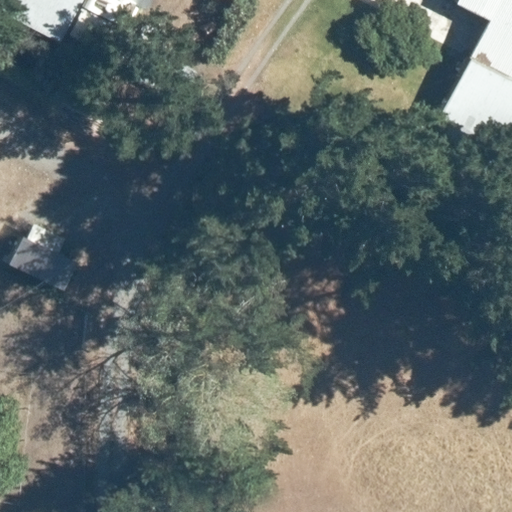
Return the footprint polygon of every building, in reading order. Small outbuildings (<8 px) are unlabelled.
[(0,0),(0,15),(49,38),(66,0),(0,0)] [(511,0),(439,0),(423,35),(457,52),(432,104),(508,142),(511,134),(511,0)] [(421,102),(373,77),(345,129),(393,154),(421,102)] [(20,220),(1,259),(40,278),(59,240),(20,220)] [(43,462),(0,458),(0,487),(41,491),(43,462)]
